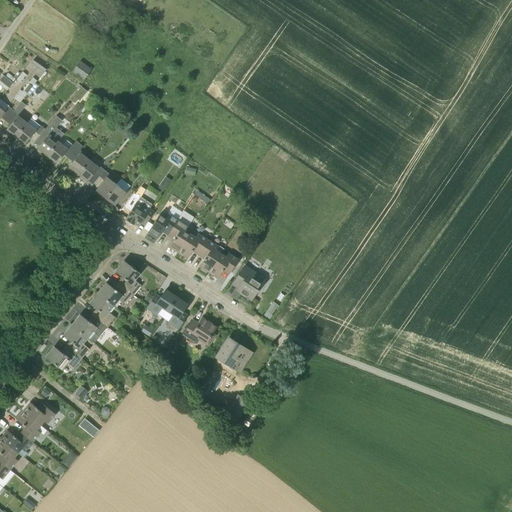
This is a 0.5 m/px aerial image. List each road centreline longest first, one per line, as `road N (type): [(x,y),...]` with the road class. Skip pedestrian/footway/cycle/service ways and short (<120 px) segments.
road 1 (unclassified): [(511,423),(258,326)]
road 2 (residential): [(0,390),(117,235)]
road 3 (residential): [(258,326),(117,235)]
road 4 (residential): [(117,235),(0,159)]
